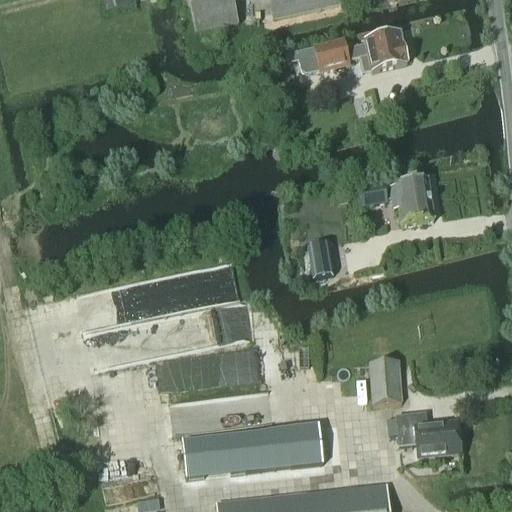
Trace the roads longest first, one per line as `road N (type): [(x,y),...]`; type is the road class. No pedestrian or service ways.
road 1 (track): [(52,471),(143,448),(185,500),(378,476),(376,418),(511,394)]
road 2 (track): [(0,484),(52,471),(0,250)]
road 3 (tertiary): [(511,147),(493,0)]
